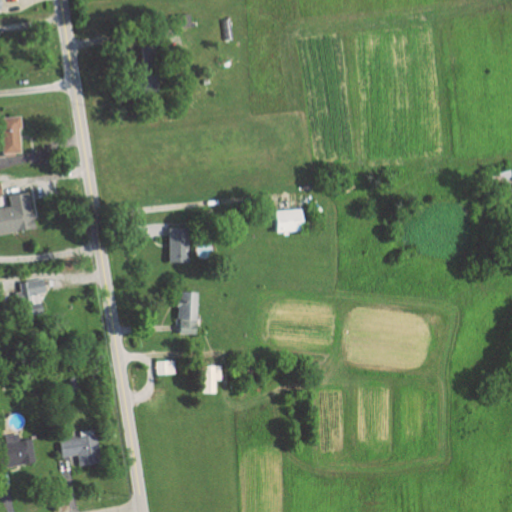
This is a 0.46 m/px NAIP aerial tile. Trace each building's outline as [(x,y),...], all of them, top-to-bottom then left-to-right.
[(153,93),(152,63),(133,64),(135,94),(153,93)] [(0,152),(18,152),(16,116),(0,116),(0,152)] [(0,232),(31,229),(26,192),(5,195),(7,206),(0,207),(0,232)] [(271,209),(271,232),(298,231),(297,209),(271,209)] [(165,262),(184,262),(185,228),(165,227),(165,262)] [(42,294),(41,279),(19,281),(22,315),(39,314),(37,294),(42,294)] [(175,333),(193,334),(194,292),(176,291),(175,333)] [(153,375),(172,374),(171,360),(152,361),(153,375)] [(58,457),(71,456),(72,465),(97,463),(93,430),(76,431),(77,437),(56,439),(58,457)] [(0,465),(31,464),(30,439),(14,440),(14,436),(0,437),(0,465)]
